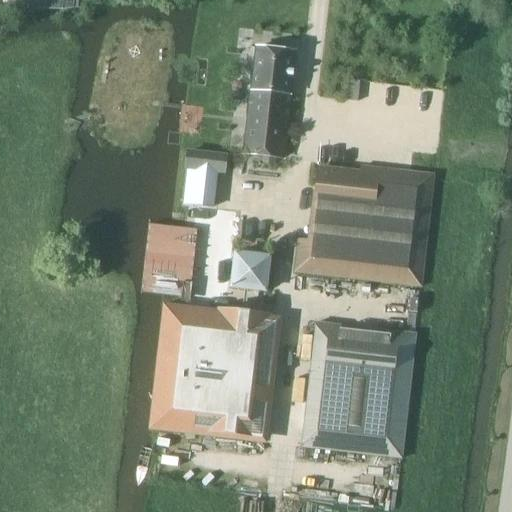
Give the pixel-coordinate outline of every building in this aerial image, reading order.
[(82,9),(82,0),(18,0),(17,7),(36,10),(62,10),(77,8),(82,9)] [(127,49),(133,49),(132,36),(125,37),(127,49)] [(291,94),(296,53),(255,48),(251,89),(244,153),(283,158),(290,94),(291,94)] [(434,175),(361,167),(360,172),(317,167),(314,194),(315,194),(310,241),(298,239),(294,272),(421,287),(434,175)] [(269,257),(235,253),(231,287),(265,291),(269,257)] [(282,319),(164,305),(149,430),(269,446),(282,319)] [(390,335),(340,330),(341,326),(316,323),(302,447),(401,459),(415,335),(390,332),(390,335)]
